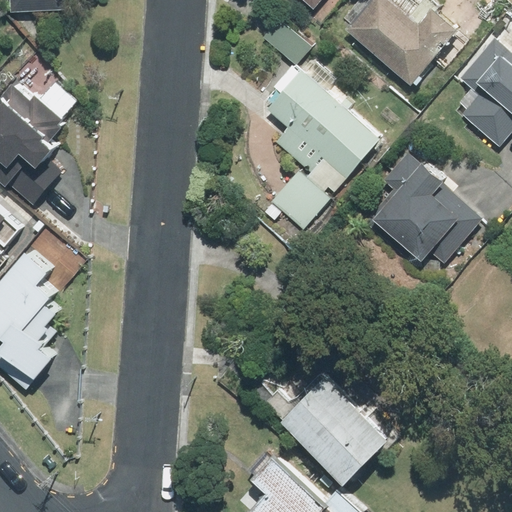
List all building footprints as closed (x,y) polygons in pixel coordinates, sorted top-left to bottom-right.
[(409,0),(360,0),(345,18),(418,80),(468,20),(444,0),(430,0),(422,10),(409,0)] [(318,44),(288,13),(271,30),(301,61),(318,44)] [(511,41),(501,32),(466,72),(484,87),(467,106),(506,141),(511,133),(511,41)] [(306,225),(391,133),(314,63),(309,68),(302,61),(266,101),(295,128),(283,142),(306,163),(275,197),(306,225)] [(67,167),(55,157),(71,138),(64,131),(74,119),(65,111),(70,105),(48,86),(43,92),(23,75),(0,101),(0,163),(41,199),(67,167)] [(396,165),(407,176),(370,214),(423,265),(473,214),(483,224),(493,214),(453,175),(458,170),(435,147),(430,153),(418,142),(396,165)] [(0,265),(12,253),(6,247),(22,231),(30,224),(0,193),(0,265)] [(41,245),(38,242),(0,286),(0,318),(17,333),(0,352),(0,359),(33,387),(64,350),(52,340),(58,334),(52,329),(70,307),(57,297),(66,287),(52,275),(57,269),(63,263),(41,245)] [(397,433),(338,370),(293,411),(353,475),(397,433)] [(325,511),(336,501),(347,511),(365,511),(372,505),(345,480),(332,494),(285,450),(262,474),(278,490),(257,511),(325,511)]
